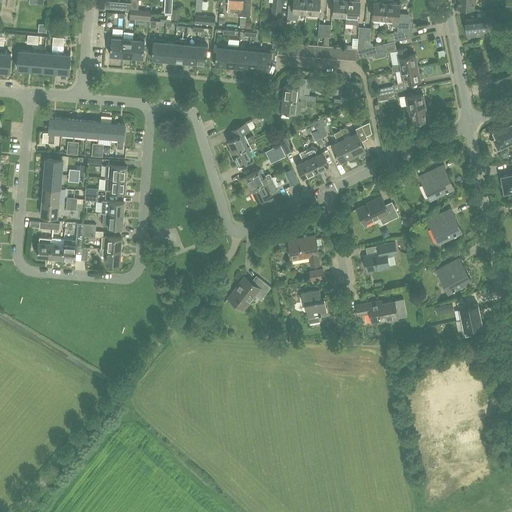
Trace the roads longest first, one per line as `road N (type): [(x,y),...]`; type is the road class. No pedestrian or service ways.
road 1 (residential): [(151,105),(141,267),(119,280),(40,273),(27,270),(17,251),(29,93)]
road 2 (residential): [(238,233),(232,251),(19,511)]
road 3 (residential): [(511,344),(469,123)]
road 4 (residential): [(238,233),(227,226),(195,115),(151,105)]
road 5 (residential): [(328,191),(469,123)]
road 6 (residential): [(469,123),(445,0)]
